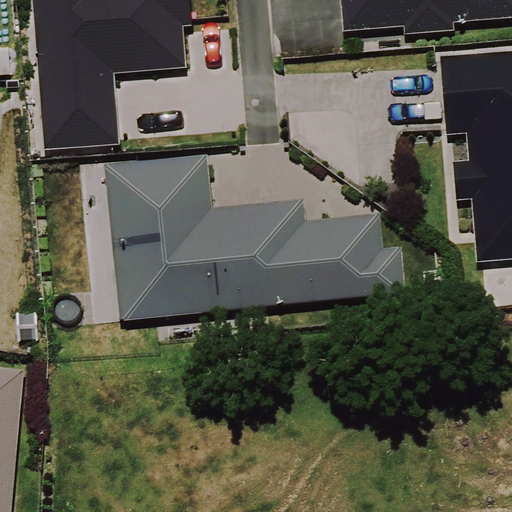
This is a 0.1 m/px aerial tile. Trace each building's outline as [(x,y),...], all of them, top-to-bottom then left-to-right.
[(115,145),(237,134),(229,34),(188,37),(184,0),(33,0),(46,150),(115,145)] [(511,0),(337,0),(344,45),(408,36),(409,47),(459,40),(458,30),(511,22),(511,0)] [(511,256),(511,61),(434,71),(442,136),(456,135),(472,262),(511,256)] [(210,217),(205,166),(104,175),(119,326),(398,299),(394,256),(380,258),(377,224),(306,231),(303,208),(210,217)] [(0,375),(0,511),(7,511),(19,377),(0,375)]
